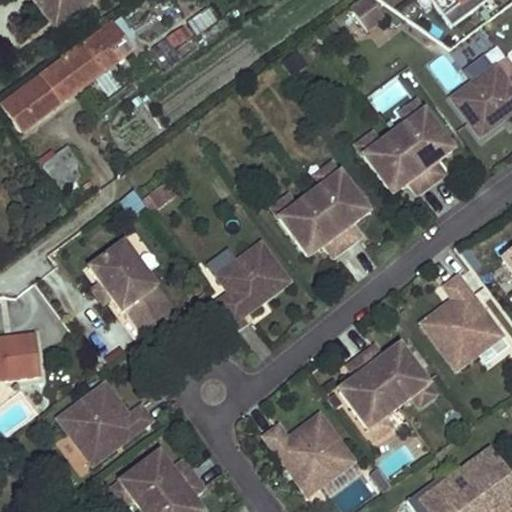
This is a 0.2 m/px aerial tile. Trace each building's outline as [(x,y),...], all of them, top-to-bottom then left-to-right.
[(33,0),(49,23),(72,6),(79,16),(101,0),(33,0)] [(376,0),(361,0),(356,4),(371,24),(390,10),(385,6),(376,0)] [(432,0),(453,28),(490,0),(432,0)] [(72,6),(49,23),(57,33),(79,16),(72,6)] [(185,21),(193,39),(217,28),(209,10),(185,21)] [(119,17),(112,22),(135,51),(142,46),(119,17)] [(0,103),(0,105),(21,134),(135,51),(112,22),(62,58),(66,63),(17,98),(14,94),(0,103)] [(149,54),(162,71),(181,57),(168,40),(149,54)] [(291,78),(307,69),(299,56),(283,65),(291,78)] [(447,96),(463,84),(442,56),(426,68),(447,96)] [(511,72),(502,58),(490,68),(492,71),(448,104),(477,142),(511,115),(511,72)] [(396,77),(373,97),(386,112),(410,93),(396,77)] [(414,107),(397,119),(405,129),(421,117),(414,107)] [(234,134),(238,118),(222,114),(218,131),(234,134)] [(405,129),(391,140),(429,189),(441,180),(433,168),(450,156),(421,117),(405,129)] [(369,140),(353,152),(361,163),(377,150),(369,140)] [(429,189),(391,140),(377,150),(361,163),(390,201),(406,188),(415,200),(429,189)] [(57,157),(75,182),(86,174),(67,149),(57,157)] [(41,167),(60,193),(75,182),(57,157),(41,167)] [(330,170),(313,182),(321,192),(337,180),(330,170)] [(321,192),(307,203),(344,253),(358,243),(349,231),(366,219),(337,180),(321,192)] [(285,203),(269,216),(277,226),(293,214),(285,203)] [(344,253),(307,203),(293,214),(277,226),(306,264),(323,252),(331,263),(344,253)] [(126,313),(145,340),(175,318),(120,244),(85,269),(98,286),(111,305),(120,317),(126,313)] [(511,247),(489,263),(511,296),(511,247)] [(228,301),(215,311),(235,337),(249,326),(244,321),(288,289),(259,251),(215,284),(228,301)] [(496,335),(456,283),(443,294),(451,306),(420,330),(455,376),(489,350),(485,344),(496,335)] [(98,286),(90,292),(103,310),(111,305),(98,286)] [(500,341),(496,335),(485,344),(489,350),(500,341)] [(0,375),(3,376),(4,381),(40,376),(34,337),(0,341),(0,375)] [(373,353),(360,363),(398,413),(411,402),(427,390),(399,351),(382,365),(373,353)] [(398,413),(360,363),(346,373),(355,384),(339,397),(368,435),(384,423),(398,413)] [(427,390),(411,402),(419,412),(435,400),(427,390)] [(103,393),(57,428),(83,463),(90,458),(98,469),(151,430),(140,415),(128,425),(103,393)] [(278,434),(263,444),(303,497),(314,488),(319,495),(353,468),(319,422),(287,446),(278,434)] [(368,435),(375,446),(391,433),(384,423),(368,435)] [(414,511),(511,511),(511,482),(489,451),(410,506),(414,511)] [(90,458),(83,463),(92,474),(98,469),(90,458)] [(159,461),(120,490),(132,506),(136,511),(153,511),(193,483),(182,470),(171,478),(159,461)] [(193,483),(153,511),(196,511),(191,505),(202,496),(193,483)] [(314,488),(303,497),(307,503),(319,495),(314,488)] [(120,490),(110,498),(120,511),(124,511),(132,506),(120,490)]
